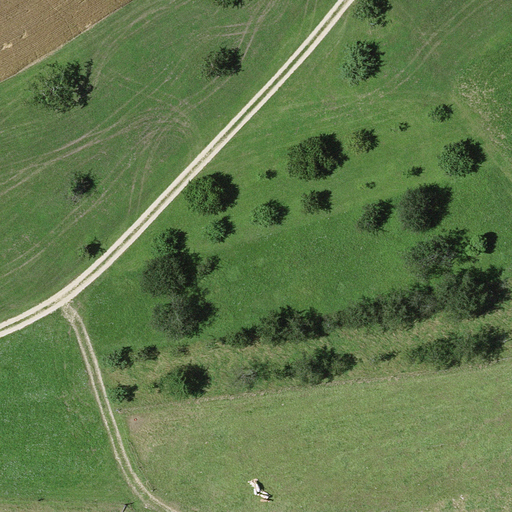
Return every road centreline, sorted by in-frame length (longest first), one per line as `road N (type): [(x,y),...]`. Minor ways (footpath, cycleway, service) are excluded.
road 1 (track): [(344,0),(73,289),(0,328)]
road 2 (track): [(61,296),(132,479),(171,511)]
